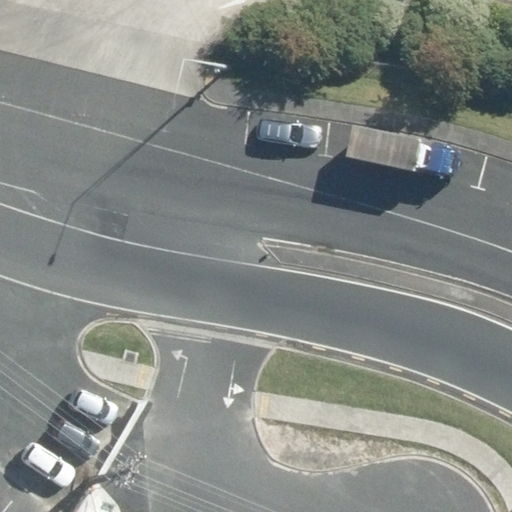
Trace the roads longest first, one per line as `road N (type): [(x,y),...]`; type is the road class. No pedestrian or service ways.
road 1 (tertiary): [(511,378),(426,331),(215,286),(39,208)]
road 2 (tertiary): [(39,208),(300,211),(511,263)]
